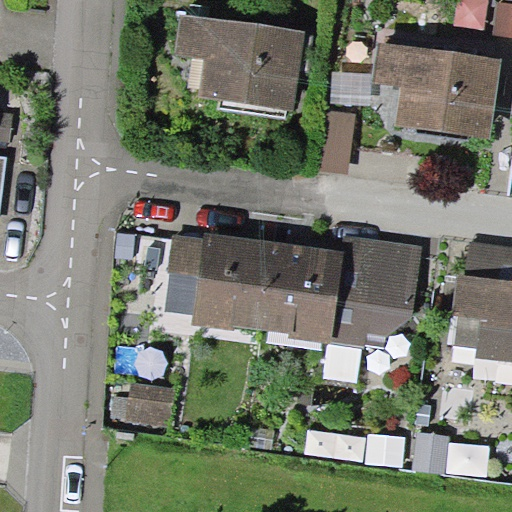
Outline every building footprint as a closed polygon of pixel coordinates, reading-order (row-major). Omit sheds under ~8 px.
[(300,41),(201,29),(191,111),(289,124),(300,41)] [(495,65),(400,54),(390,139),(485,150),(495,65)] [(331,260),(196,243),(184,333),(320,350),(331,260)] [(416,252),(341,243),(328,348),(402,358),(416,252)] [(511,252),(468,245),(463,276),(511,284),(511,252)] [(511,294),(456,287),(451,325),(473,329),(468,368),(511,374),(511,294)]
